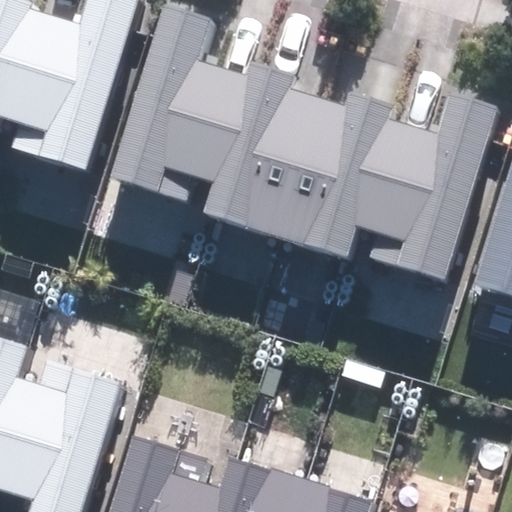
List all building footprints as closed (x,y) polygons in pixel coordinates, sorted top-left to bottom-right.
[(15,149),(84,171),(137,0),(81,0),(75,22),(24,6),(26,0),(0,0),(0,118),(22,125),(15,149)] [(369,258),(442,281),(497,107),(450,92),(438,133),(390,118),(395,101),(352,88),(347,104),(292,87),(296,73),(250,58),(245,75),(195,60),(209,17),(162,2),(108,175),(185,199),(192,176),(213,183),(203,213),(346,257),(355,227),(377,234),(369,258)] [(511,159),(473,284),(511,295),(511,159)] [(27,511),(81,511),(123,384),(50,361),(43,384),(20,377),(30,347),(0,337),(0,488),(32,499),(27,511)] [(176,453),(137,441),(114,511),(366,511),(370,503),(229,460),(220,489),(170,474),(176,453)]
